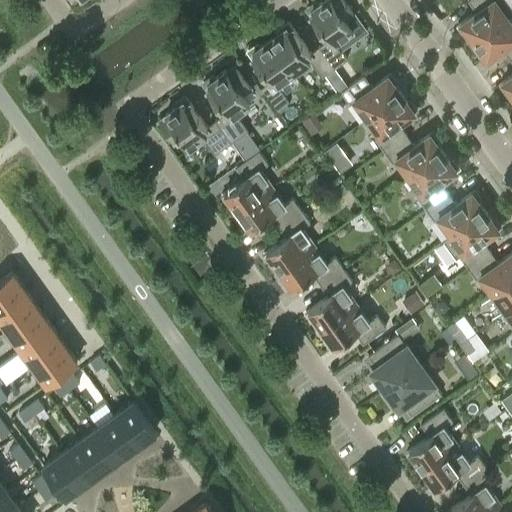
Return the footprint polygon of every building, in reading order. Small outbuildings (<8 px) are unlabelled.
[(319,45),(334,66),(347,57),(335,40),(353,28),(346,18),(354,13),(344,0),(321,0),(318,2),(316,0),(315,0),(305,8),(328,38),(319,45)] [(511,12),(511,3),(509,0),(468,0),(476,10),(457,23),(464,32),(466,30),(473,40),(507,15),(507,16),(511,12)] [(507,15),(473,40),(480,50),(478,52),(484,60),(502,47),(510,58),(511,56),(511,21),(507,16),(507,15)] [(334,66),(319,45),(310,51),(288,20),(277,28),(279,30),(269,37),(293,70),(310,59),(322,75),(334,66)] [(293,70),(269,37),(260,44),(258,42),(247,50),(269,80),(260,86),(276,108),(289,99),(277,82),(293,70)] [(511,56),(510,58),(511,60),(511,72),(499,82),(506,91),(508,89),(511,94),(511,56)] [(215,119),(231,141),(248,129),(236,112),(249,102),(242,92),(250,87),(235,65),(227,71),(225,69),(215,77),(213,74),(202,82),(224,112),(215,119)] [(350,102),(355,99),(367,116),(401,92),(394,82),(397,80),(390,71),(372,85),(364,73),(341,90),(350,102)] [(408,101),(401,92),(367,116),(379,133),(375,137),(383,149),(406,132),(399,122),(417,108),(411,100),(408,101)] [(231,141),(215,119),(207,125),(184,94),(174,102),(176,104),(165,112),(166,114),(159,120),(174,141),(182,136),(189,145),(202,136),(214,152),(231,141)] [(414,143),(406,132),(383,149),(392,161),(397,158),(409,175),(443,150),(436,141),(439,139),(432,130),(414,143)] [(259,149),(244,159),(236,165),(244,177),(221,193),(227,202),(230,200),(237,210),(272,185),(259,168),(268,162),(259,149)] [(450,160),(443,150),(409,175),(421,192),(417,195),(425,207),(448,191),(441,180),(459,167),(453,158),(450,160)] [(272,185),(237,210),(244,219),(241,221),(248,230),(271,214),(278,224),(301,208),(292,196),(284,202),(272,185)] [(456,202),(448,191),(425,207),(434,219),(439,216),(451,233),(485,209),(478,199),(481,197),(474,188),(456,202)] [(301,208),(278,224),(286,235),(263,252),(270,260),(272,258),(279,268),(314,243),(301,226),(310,220),(301,208)] [(483,239),(501,225),(495,217),(492,218),(485,209),(451,233),(442,239),(455,256),(459,254),(467,266),(490,249),(483,239)] [(314,243),(279,268),(286,278),(283,280),(290,289),(313,272),(320,283),(343,266),(334,254),(326,261),(314,243)] [(511,250),(498,260),(490,249),(467,266),(476,278),(481,275),(493,292),(511,278),(511,250)] [(343,266),(320,283),(328,294),(305,310),(311,319),(314,317),(321,326),(355,302),(343,285),(352,279),(343,266)] [(13,270),(0,278),(0,305),(26,287),(13,270)] [(511,304),(511,278),(493,292),(505,309),(511,304)] [(26,287),(0,305),(0,317),(7,327),(38,305),(26,287)] [(355,302),(321,326),(328,336),(325,338),(332,347),(355,331),(363,342),(386,326),(376,313),(368,319),(355,302)] [(38,305),(7,327),(20,345),(51,323),(38,305)] [(51,323),(20,345),(33,363),(64,341),(51,323)] [(460,327),(452,332),(460,342),(467,337),(460,327)] [(385,387),(420,362),(398,332),(368,354),(381,373),(378,376),(385,387)] [(467,337),(460,342),(467,352),(474,347),(467,337)] [(64,341),(33,363),(46,381),(77,359),(64,341)] [(100,353),(90,360),(96,368),(105,361),(100,353)] [(397,395),(411,414),(441,392),(420,362),(385,387),(393,398),(397,395)] [(73,371),(64,378),(69,387),(79,380),(73,371)] [(64,378),(54,385),(60,394),(69,387),(64,378)] [(38,397),(28,404),(34,412),(44,405),(38,397)] [(133,399),(115,412),(137,443),(155,430),(133,399)] [(28,404),(19,411),(24,419),(34,412),(28,404)] [(422,467),(456,442),(444,425),(453,419),(443,406),(421,423),(429,434),(406,450),(412,459),(415,457),(422,467)] [(115,412),(97,425),(119,456),(137,443),(115,412)] [(3,420),(0,422),(0,433),(1,436),(10,430),(3,420)] [(97,425),(79,437),(101,469),(119,456),(97,425)] [(79,437),(61,450),(83,481),(101,469),(79,437)] [(18,441),(10,447),(17,457),(25,451),(18,441)] [(456,442),(422,467),(429,476),(426,479),(432,487),(455,471),(463,482),(486,465),(477,453),(469,459),(456,442)] [(61,450),(43,463),(66,494),(83,481),(61,450)] [(25,451),(17,457),(24,467),(32,461),(25,451)] [(486,465),(463,482),(471,492),(448,509),(450,511),(482,511),(498,501),(486,484),(495,477),(486,465)] [(40,473),(32,478),(40,489),(48,483),(40,473)] [(48,483),(40,489),(46,498),(54,492),(48,483)] [(7,488),(0,493),(0,511),(7,511),(18,504),(7,488)] [(213,511),(206,500),(189,511),(213,511)] [(506,511),(498,501),(482,511),(506,511)]
